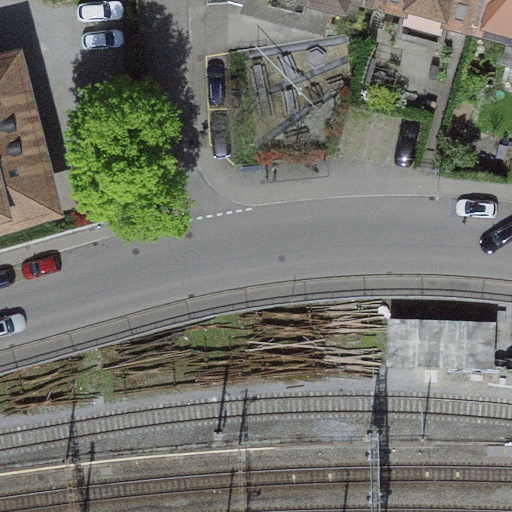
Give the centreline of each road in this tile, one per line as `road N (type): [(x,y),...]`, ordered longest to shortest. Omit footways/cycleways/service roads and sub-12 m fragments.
road 1 (secondary): [(511,244),(304,236),(197,253)]
road 2 (residential): [(197,253),(173,159),(166,0)]
road 3 (secondary): [(197,253),(0,309)]
